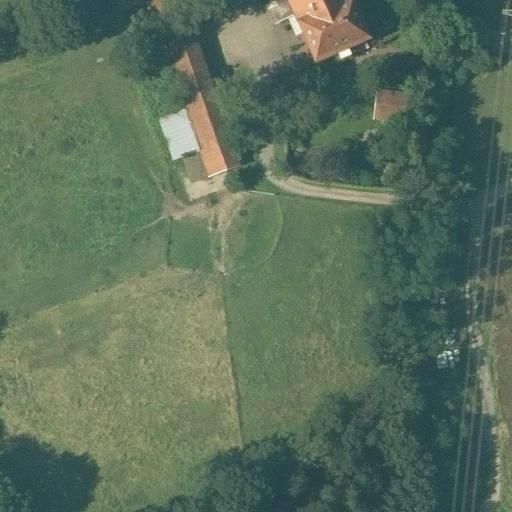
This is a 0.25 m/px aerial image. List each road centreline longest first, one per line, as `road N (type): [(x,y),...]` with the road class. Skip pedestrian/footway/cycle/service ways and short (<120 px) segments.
road 1 (track): [(511,189),(478,206),(472,301),(499,478),(495,511)]
road 2 (track): [(478,206),(283,186),(252,72)]
